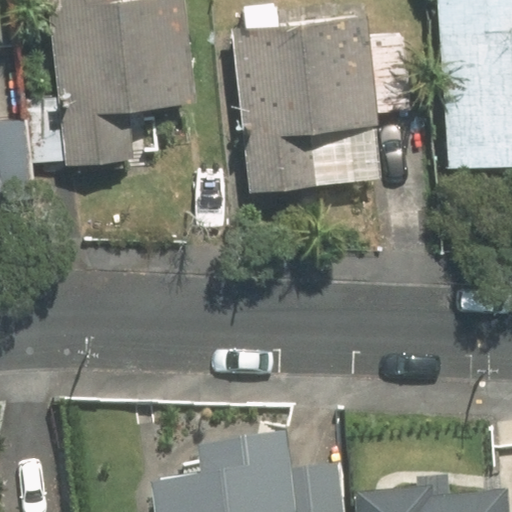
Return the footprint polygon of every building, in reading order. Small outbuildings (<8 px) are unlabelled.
[(30,95),(32,165),(128,162),(126,110),(191,108),(187,0),(50,0),(54,94),(30,95)] [(511,0),(433,0),(436,175),(511,173),(511,0)] [(369,32),(367,1),(229,8),(238,194),(377,187),(373,115),(406,114),(402,30),(369,32)] [(0,207),(30,203),(20,119),(0,121),(0,207)] [(339,511),(336,477),(282,481),(279,446),(194,453),(197,488),(150,492),(151,511),(339,511)] [(436,497),(357,497),(356,511),(511,511),(511,509),(436,510),(436,497)]
